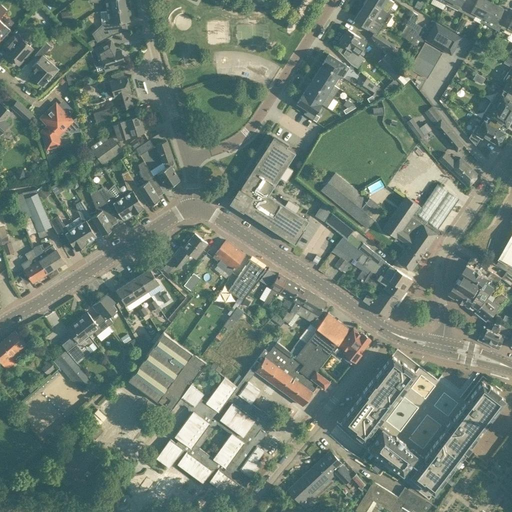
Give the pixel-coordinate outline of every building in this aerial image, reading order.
[(130,0),(129,0),(88,0),(89,1),(105,2),(107,11),(129,8),(129,6),(130,4),(130,0)] [(390,13),(369,0),(366,0),(361,9),(382,22),(386,25),(392,15),(390,13)] [(390,0),(369,0),(390,13),(392,10),(389,8),(393,1),(390,0)] [(418,0),(415,6),(420,9),(423,3),(418,0)] [(446,0),(445,4),(462,13),(468,1),(466,0),(446,0)] [(482,18),(490,2),(485,0),(476,0),(474,4),(468,1),(462,13),(473,19),(475,14),(482,18)] [(500,28),(504,19),(499,16),(502,8),(490,2),(482,18),(480,22),(498,31),(500,28)] [(0,4),(0,39),(3,36),(9,29),(0,20),(0,16),(6,10),(0,4)] [(126,28),(125,21),(131,21),(130,16),(132,15),(131,11),(130,10),(129,8),(107,11),(100,12),(101,20),(101,25),(92,34),(97,41),(110,33),(126,28)] [(367,28),(375,33),(382,22),(361,9),(354,19),(367,28)] [(69,11),(61,12),(63,21),(70,20),(69,11)] [(412,11),(404,23),(406,24),(412,28),(409,33),(415,36),(421,26),(414,22),(418,17),(417,15),(412,11)] [(511,17),(511,18),(506,15),(504,19),(500,28),(510,33),(509,35),(511,36),(511,17)] [(436,22),(426,39),(452,55),(462,37),(436,22)] [(428,31),(426,30),(421,26),(415,36),(409,33),(412,28),(406,24),(403,29),(399,34),(413,42),(419,46),(428,31)] [(350,63),(350,62),(351,62),(357,53),(357,54),(365,41),(359,37),(347,30),(343,36),(342,35),(339,41),(340,42),(339,43),(342,44),(338,51),(351,64),(350,63)] [(4,53),(5,53),(18,65),(32,48),(19,36),(18,37),(13,33),(8,38),(2,46),(6,50),(4,53)] [(375,33),(372,39),(387,54),(403,71),(415,52),(419,46),(413,42),(404,58),(393,46),(394,45),(377,34),(375,33)] [(110,40),(94,49),(98,63),(102,62),(104,71),(117,67),(116,65),(124,63),(120,50),(112,52),(111,49),(114,47),(110,40)] [(45,41),(41,46),(45,50),(50,45),(45,41)] [(409,68),(406,73),(416,79),(420,74),(426,78),(442,52),(424,42),(409,68)] [(328,54),(322,64),(343,77),(349,67),(328,54)] [(403,71),(387,54),(378,62),(394,80),(403,71)] [(57,69),(41,55),(31,67),(35,70),(30,76),(42,86),(49,79),(57,69)] [(342,77),(343,77),(322,64),(316,74),(332,84),(338,75),(342,77)] [(316,74),(310,83),(333,98),(339,88),(332,84),(316,74)] [(125,77),(109,81),(109,82),(104,84),(109,97),(113,96),(114,98),(115,97),(119,110),(132,106),(129,97),(128,98),(126,93),(130,92),(128,84),(128,83),(127,79),(126,78),(125,77)] [(304,92),(303,92),(320,103),(321,103),(327,107),(333,98),(310,83),(304,92)] [(384,90),(390,95),(396,89),(390,83),(384,90)] [(377,86),(372,95),(374,98),(384,92),(377,86)] [(511,92),(504,88),(500,93),(497,91),(490,102),(511,115),(511,92)] [(320,103),(303,92),(297,102),(314,113),(320,103)] [(16,101),(11,107),(26,120),(31,114),(16,101)] [(509,124),(511,119),(511,115),(490,102),(484,113),(487,115),(484,120),(504,133),(504,132),(502,131),(506,126),(508,123),(509,124)] [(0,132),(8,124),(4,120),(11,113),(8,110),(0,103),(0,132)] [(41,131),(46,149),(61,145),(59,136),(73,122),(55,103),(50,108),(51,109),(47,114),(45,113),(40,117),(47,125),(41,131)] [(463,145),(455,135),(431,106),(424,111),(434,125),(434,126),(455,152),(463,145)] [(96,122),(113,116),(109,107),(93,113),(96,122)] [(383,114),(382,107),(372,108),(373,115),(383,114)] [(138,116),(126,120),(125,120),(115,124),(119,139),(143,131),(138,116)] [(412,117),(406,122),(418,139),(424,135),(412,117)] [(498,143),(504,133),(484,120),(480,126),(476,124),(471,132),(468,137),(475,145),(480,138),(482,139),(484,135),(498,143)] [(273,136),(241,186),(241,187),(240,188),(238,187),(231,198),(229,202),(234,206),(235,206),(239,208),(243,211),(243,210),(295,243),(304,229),(303,229),(308,220),(268,194),(295,152),(286,146),(287,145),(273,136)] [(111,138),(109,139),(104,137),(91,146),(93,150),(93,151),(101,163),(119,150),(115,144),(116,144),(116,143),(115,143),(111,138)] [(135,149),(136,148),(141,145),(136,138),(130,142),(135,149)] [(140,155),(153,146),(149,140),(141,145),(136,148),(140,155)] [(166,141),(156,144),(162,163),(163,162),(165,167),(157,173),(161,180),(167,188),(173,184),(174,185),(179,182),(179,181),(179,180),(170,165),(173,163),(172,159),(173,159),(166,141)] [(445,152),(438,159),(468,187),(478,175),(459,158),(456,162),(445,152)] [(50,161),(55,166),(61,160),(56,155),(50,161)] [(144,181),(136,184),(135,184),(145,199),(149,205),(160,199),(156,193),(161,189),(143,160),(137,164),(144,181)] [(140,202),(145,199),(135,184),(136,184),(127,170),(121,174),(128,191),(120,193),(133,214),(143,208),(140,202)] [(367,228),(377,216),(381,211),(335,173),(321,190),(367,228)] [(59,182),(51,188),(54,193),(62,187),(59,182)] [(401,229),(395,237),(407,246),(397,260),(399,262),(411,270),(425,249),(432,239),(436,234),(434,232),(433,232),(436,228),(437,228),(458,198),(450,193),(437,184),(437,183),(420,207),(418,205),(401,229)] [(113,195),(119,192),(116,186),(110,190),(113,195)] [(50,193),(43,187),(37,192),(44,199),(50,193)] [(133,214),(120,193),(115,199),(102,187),(97,190),(115,219),(116,219),(114,217),(119,214),(122,219),(125,217),(126,219),(133,214)] [(110,223),(115,219),(97,190),(96,189),(90,193),(96,211),(89,213),(98,227),(97,227),(102,235),(113,228),(110,223)] [(36,190),(22,194),(30,215),(38,236),(41,237),(48,235),(45,229),(51,226),(36,190)] [(22,219),(30,215),(22,194),(13,197),(22,219)] [(405,195),(382,228),(395,237),(401,229),(418,205),(418,204),(405,195)] [(92,230),(97,227),(98,227),(89,213),(81,200),(75,204),(82,222),(75,226),(86,244),(94,239),(93,238),(96,236),(92,230)] [(323,202),(314,215),(324,221),(332,209),(323,202)] [(333,210),(324,221),(343,237),(346,239),(355,227),(333,210)] [(86,244),(75,226),(68,231),(58,215),(49,220),(65,248),(71,244),(76,250),(86,244)] [(194,233),(182,248),(180,246),(162,269),(168,273),(174,264),(178,267),(189,254),(195,258),(200,252),(207,243),(194,233)] [(511,236),(499,259),(502,260),(499,266),(507,271),(511,274),(511,236)] [(13,252),(11,242),(9,242),(7,237),(1,238),(2,243),(5,255),(13,252)] [(368,256),(346,239),(343,237),(332,251),(340,257),(334,265),(342,271),(346,265),(349,267),(352,262),(362,269),(362,270),(375,279),(384,285),(382,288),(398,298),(404,290),(380,273),(384,267),(370,256),(369,257),(368,256)] [(225,240),(216,252),(214,255),(220,259),(217,263),(229,273),(244,254),(225,240)] [(362,244),(358,249),(368,256),(369,257),(370,256),(384,267),(380,273),(404,290),(411,279),(396,269),(387,263),(373,251),(363,242),(362,244)] [(43,250),(43,248),(41,243),(39,244),(32,247),(33,248),(38,261),(46,272),(54,267),(43,250)] [(52,245),(51,246),(50,243),(43,248),(43,250),(54,267),(63,262),(52,245)] [(28,259),(21,264),(31,280),(32,281),(46,272),(38,261),(33,248),(24,253),(28,259)] [(315,262),(317,263),(321,257),(316,254),(313,260),(315,262)] [(494,287),(502,278),(489,269),(479,263),(471,258),(468,263),(467,264),(450,292),(457,296),(456,297),(463,302),(469,307),(470,306),(474,309),(475,309),(477,310),(487,297),(494,287)] [(263,270),(249,260),(228,291),(242,300),(263,270)] [(149,268),(138,275),(147,290),(158,283),(149,268)] [(287,278),(278,273),(277,275),(267,269),(259,280),(261,281),(267,284),(269,281),(272,283),(269,288),(271,289),(263,305),(268,308),(276,292),(279,293),(287,278)] [(386,316),(398,298),(382,288),(384,285),(375,279),(362,270),(357,278),(363,282),(364,280),(380,292),(374,301),(372,300),(373,299),(366,294),(362,300),(386,316)] [(511,274),(507,271),(502,278),(511,285),(511,274)] [(184,285),(190,290),(200,278),(193,273),(184,285)] [(147,290),(138,275),(127,282),(136,297),(147,290)] [(289,299),(298,285),(287,278),(279,293),(289,299)] [(136,297),(127,282),(116,289),(125,304),(136,297)] [(300,306),(309,291),(298,285),(289,299),(295,302),(290,310),(295,313),(300,306)] [(300,306),(295,313),(300,315),(304,308),(310,311),(306,319),(313,323),(317,316),(326,301),(309,291),(300,306)] [(165,292),(160,296),(164,302),(169,299),(165,292)] [(107,293),(92,305),(97,311),(108,325),(113,322),(108,316),(114,311),(117,309),(112,304),(115,302),(107,293)] [(487,319),(492,313),(494,314),(507,298),(501,293),(493,302),(487,297),(477,310),(476,310),(477,311),(476,312),(481,316),(482,315),(487,319)] [(153,310),(153,309),(158,306),(154,300),(149,303),(153,310)] [(148,313),(144,307),(138,310),(142,317),(143,316),(146,314),(148,313)] [(238,308),(224,326),(228,329),(235,321),(237,322),(240,318),(244,312),(238,308)] [(108,325),(97,311),(91,317),(87,312),(77,320),(89,335),(93,331),(96,335),(108,325)] [(299,338),(288,353),(300,361),(303,364),(299,369),(307,376),(313,368),(316,370),(323,362),(330,352),(336,344),(342,337),(343,337),(349,329),(337,320),(336,321),(332,318),(333,317),(327,312),(321,320),(320,322),(316,327),(310,323),(299,338)] [(488,319),(486,323),(480,335),(501,345),(508,329),(500,325),(501,322),(491,318),(490,320),(488,319)] [(88,337),(85,340),(84,338),(89,335),(77,320),(67,329),(71,333),(68,335),(60,342),(63,346),(69,354),(71,356),(77,363),(83,358),(79,354),(86,348),(90,353),(96,347),(88,337)] [(344,352),(355,361),(361,354),(360,354),(358,352),(369,338),(362,333),(361,335),(352,328),(344,339),(343,337),(342,337),(336,344),(330,352),(339,359),(344,352)] [(0,361),(1,362),(2,365),(12,357),(26,344),(24,342),(15,331),(0,343),(0,361)] [(171,410),(178,400),(190,384),(205,362),(163,331),(128,379),(171,410)] [(145,336),(137,340),(141,348),(150,344),(145,336)] [(293,369),(300,361),(274,342),(268,351),(268,352),(255,370),(302,404),(305,401),(306,401),(310,396),(309,396),(315,388),(310,385),(312,383),(293,369)] [(261,410),(251,403),(260,390),(247,381),(251,375),(255,370),(268,352),(268,351),(265,349),(264,349),(247,372),(237,386),(223,377),(205,402),(200,397),(203,393),(190,384),(178,400),(193,411),(175,436),(179,439),(176,442),(170,438),(157,457),(170,467),(175,460),(178,462),(177,463),(202,482),(206,477),(210,479),(209,480),(235,499),(243,488),(246,488),(247,483),(261,463),(257,460),(264,450),(257,445),(266,432),(260,428),(270,415),(261,409),(261,410)] [(461,457),(505,400),(498,395),(500,393),(499,392),(490,386),(488,387),(482,382),(467,402),(397,349),(342,421),(351,428),(350,429),(364,439),(362,441),(368,446),(367,448),(364,454),(361,458),(370,464),(368,467),(380,475),(383,471),(398,480),(400,477),(429,499),(434,492),(461,457)] [(59,366),(62,363),(83,388),(90,382),(86,377),(87,376),(64,351),(54,360),(59,366)] [(41,368),(47,375),(49,373),(50,375),(57,369),(47,359),(45,361),(47,364),(41,368)] [(222,369),(213,362),(210,366),(219,373),(222,369)] [(316,371),(310,378),(324,389),(330,382),(316,371)] [(330,450),(316,463),(328,476),(334,470),(345,482),(352,476),(341,464),(342,463),(330,450)] [(316,463),(298,480),(315,497),(332,481),(333,482),(328,476),(316,463)] [(156,487),(157,481),(154,481),(157,470),(146,468),(144,479),(135,477),(134,483),(156,487)] [(356,473),(352,476),(361,487),(365,483),(356,473)] [(60,476),(57,480),(67,487),(68,486),(69,484),(70,483),(60,476)] [(298,480),(288,489),(300,502),(307,510),(317,500),(315,497),(298,480)] [(371,511),(376,502),(389,510),(390,510),(393,511),(398,511),(402,506),(411,511),(410,511),(426,511),(432,504),(423,498),(404,486),(398,496),(373,481),(355,510),(358,511),(371,511)]
